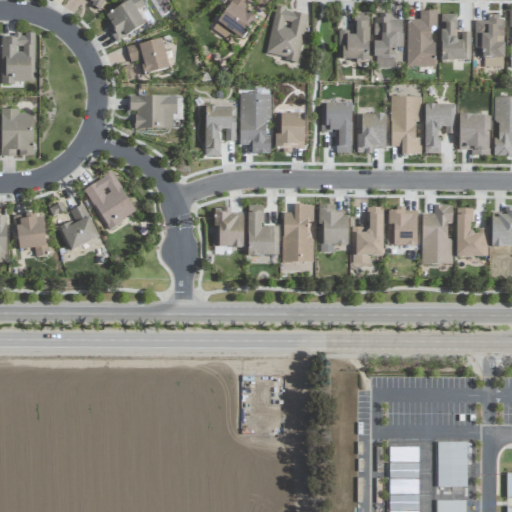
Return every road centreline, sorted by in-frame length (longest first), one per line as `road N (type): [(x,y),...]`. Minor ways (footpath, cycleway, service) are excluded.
road 1 (secondary): [(0,335),(511,340)]
road 2 (secondary): [(511,313),(0,311)]
road 3 (residential): [(174,200),(249,180),(511,182)]
road 4 (residential): [(181,312),(182,221),(174,200),(150,168),(93,137)]
road 5 (residential): [(93,137),(104,97),(96,55),(60,16),(0,2)]
